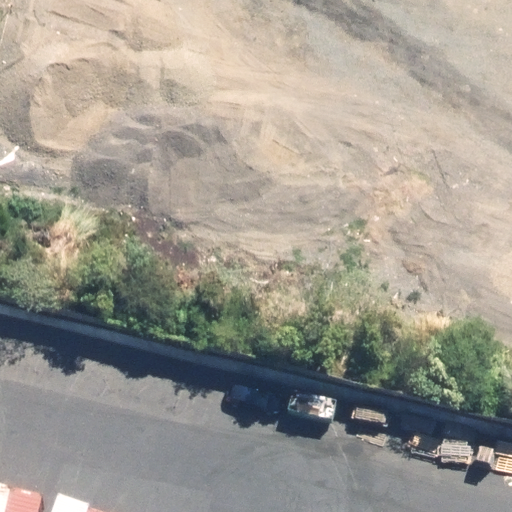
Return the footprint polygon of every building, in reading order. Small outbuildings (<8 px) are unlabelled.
[(0,0),(0,16),(54,46),(78,0),(0,0)] [(244,0),(209,79),(302,121),(357,0),(244,0)] [(511,97),(511,0),(481,0),(463,88),(511,97)] [(8,58),(0,104),(0,178),(117,200),(138,81),(8,58)] [(238,165),(152,156),(143,245),(229,253),(238,165)] [(511,232),(396,209),(376,308),(511,334),(511,232)]
